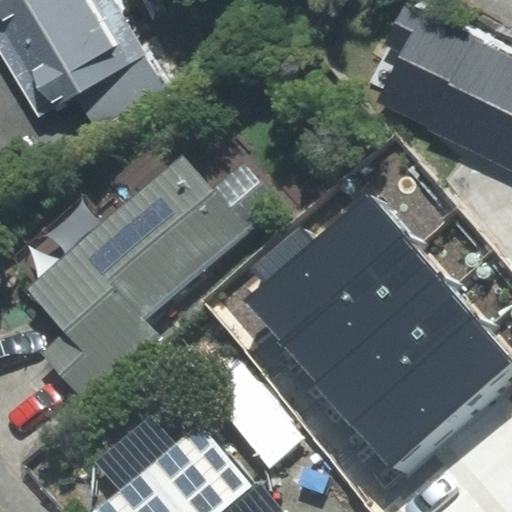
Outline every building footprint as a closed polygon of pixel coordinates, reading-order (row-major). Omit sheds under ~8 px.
[(164,50),(134,0),(0,0),(0,14),(57,112),(90,93),(164,50)] [(511,38),(439,0),(422,0),(402,37),(422,48),(396,97),(511,158),(511,38)] [(164,50),(90,93),(99,108),(110,127),(174,86),(164,50)] [(234,195),(203,159),(49,293),(87,336),(129,384),(179,340),(163,322),(294,208),(262,171),(234,195)] [(276,339),(401,234),(366,195),(313,241),(300,226),(249,269),(262,284),(244,299),(276,339)] [(315,383),(438,276),(401,234),(276,339),(315,383)] [(351,424),(474,318),(438,276),(315,383),(351,424)] [(168,366),(190,394),(221,369),(231,382),(262,358),(229,317),(168,366)] [(511,360),(474,318),(351,424),(390,468),(511,361),(511,360)] [(129,384),(87,336),(60,359),(102,407),(129,384)] [(264,394),(234,421),(269,458),(299,430),(264,394)] [(245,511),(270,491),(216,427),(114,511),(245,511)]
